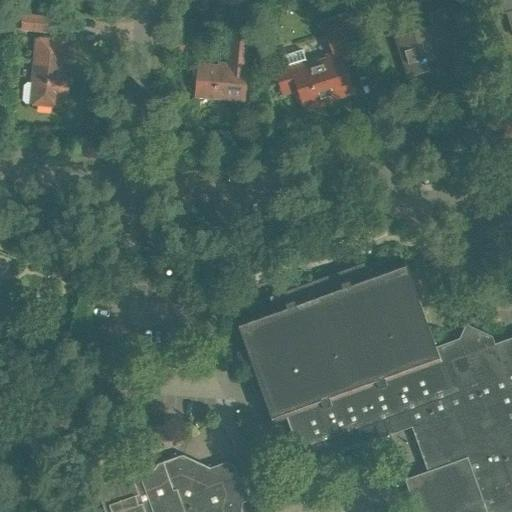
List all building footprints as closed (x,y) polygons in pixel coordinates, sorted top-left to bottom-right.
[(470,0),(459,0),(462,8),(472,5),(470,0)] [(511,0),(498,0),(503,13),(506,12),(511,30),(511,0)] [(407,76),(425,71),(422,61),(441,55),(436,39),(452,34),(444,9),(433,12),(437,25),(395,38),(407,76)] [(47,32),(48,18),(23,16),(22,29),(47,32)] [(352,93),(342,60),(353,57),(352,53),(361,50),(352,21),(325,29),(333,53),(326,55),(327,58),(315,62),(315,60),(306,62),(303,50),(279,58),(283,69),(275,72),(282,95),(297,90),(303,108),(311,106),(312,108),(324,105),(323,102),(352,93)] [(67,101),(69,76),(64,75),(67,42),(36,39),(32,83),(27,83),(24,85),(23,101),(25,104),(59,107),(60,100),(67,101)] [(248,67),(250,42),(229,40),(227,64),(217,63),(217,66),(198,65),(196,96),(243,100),(246,66),(248,67)] [(81,255),(70,250),(63,265),(75,270),(81,255)] [(105,264),(106,254),(96,253),(95,263),(105,264)] [(435,347),(403,258),(373,268),(374,271),(367,273),(364,263),(269,297),(273,308),(266,310),(265,308),(235,318),(271,418),(285,413),(304,466),(411,427),(427,472),(405,480),(416,511),(506,511),(511,510),(511,337),(494,344),(492,336),(480,331),(467,335),(435,347)] [(216,471),(182,455),(157,464),(154,469),(132,477),(131,473),(95,486),(104,511),(240,511),(237,504),(249,500),(244,487),(240,476),(233,479),(230,472),(223,468),(216,471)]
